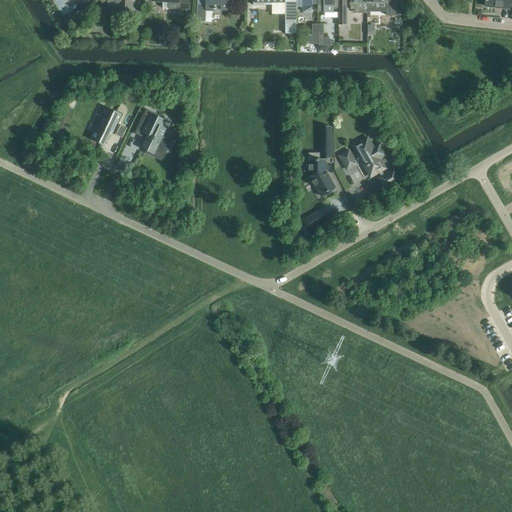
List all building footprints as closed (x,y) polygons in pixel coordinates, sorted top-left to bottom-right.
[(134,0),(107,0),(107,6),(116,6),(116,11),(134,12),(134,0)] [(189,9),(189,0),(151,0),(152,2),(163,2),(162,8),(189,9)] [(229,0),(197,0),(196,21),(205,22),(206,11),(214,11),(214,7),(220,7),(220,9),(229,9),(229,0)] [(315,8),(317,8),(317,0),(302,0),(303,12),(311,12),(312,7),(314,8),(315,8)] [(317,0),(317,8),(317,12),(324,12),(332,12),(332,7),(338,7),(337,0),(317,0)] [(345,0),(337,0),(338,7),(338,15),(338,24),(344,24),(344,10),(346,10),(345,0)] [(356,3),(367,3),(366,0),(349,0),(349,3),(350,3),(350,10),(356,10),(356,3)] [(366,0),(367,3),(367,9),(375,9),(375,3),(387,3),(386,0),(366,0)] [(396,15),(395,0),(388,0),(389,6),(386,6),(386,15),(396,15)] [(510,0),(485,0),(485,6),(509,9),(510,0)] [(297,34),(297,8),(285,8),(285,34),(297,34)] [(323,24),(318,24),(318,45),(318,51),(328,51),(327,46),(323,46),(323,24)] [(101,116),(90,139),(92,140),(104,146),(109,137),(110,137),(112,133),(121,114),(105,107),(101,116)] [(146,109),(137,129),(138,130),(148,134),(146,139),(141,148),(146,150),(150,152),(152,149),(154,151),(163,154),(169,141),(161,138),(162,136),(165,129),(162,128),(165,121),(160,118),(147,112),(148,110),(146,109)] [(122,138),(127,128),(121,125),(116,135),(122,138)] [(326,192),(327,192),(329,191),(328,190),(334,187),(330,178),(330,177),(329,177),(327,174),(328,174),(327,173),(326,171),(326,168),(326,158),(331,158),(331,127),(320,127),(321,149),(321,153),(321,161),(319,161),(319,160),(316,160),(316,161),(309,161),(309,164),(309,176),(320,195),(326,192)] [(381,177),(379,178),(385,189),(400,181),(394,170),(384,175),(381,171),(385,169),(379,159),(384,156),(377,145),(373,148),(367,138),(353,146),(359,157),(354,160),(349,150),(339,156),(347,170),(357,164),(356,163),(361,160),(370,177),(379,172),(381,177)] [(312,215),(303,220),(309,231),(319,225),(313,214),(312,215)]
